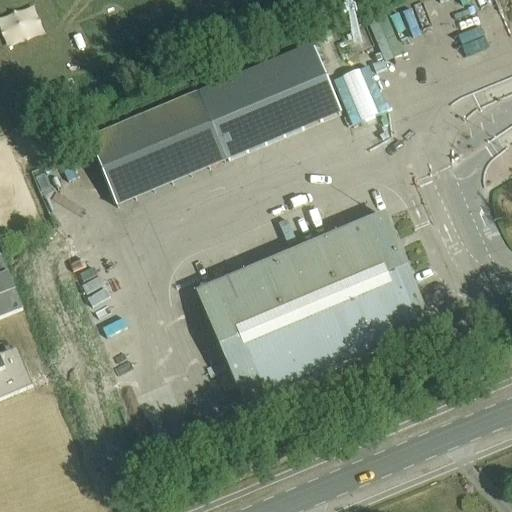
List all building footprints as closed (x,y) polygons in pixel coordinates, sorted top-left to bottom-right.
[(230,165),(345,118),(317,50),(202,98),(230,165)] [(369,67),(336,80),(354,127),(387,115),(369,67)] [(57,113),(81,102),(71,79),(47,90),(57,113)] [(43,122),(19,131),(31,162),(55,154),(43,122)] [(246,409),(432,331),(387,220),(200,297),(246,409)] [(0,318),(22,310),(0,255),(0,318)] [(0,403),(33,389),(27,375),(18,351),(1,359),(0,357),(0,403)]
